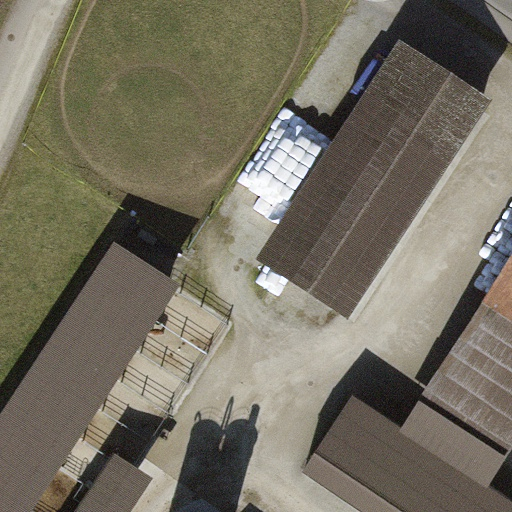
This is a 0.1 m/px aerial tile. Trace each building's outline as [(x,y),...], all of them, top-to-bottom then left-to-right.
[(470,102),(408,61),(398,76),(268,271),(330,312),(470,102)] [(0,511),(17,511),(167,284),(107,246),(0,408),(0,511)] [(511,286),(430,410),(508,461),(511,456),(511,286)] [(351,411),(308,474),(365,511),(511,511),(511,504),(357,401),(351,411)] [(89,442),(46,511),(141,511),(158,483),(89,442)]
